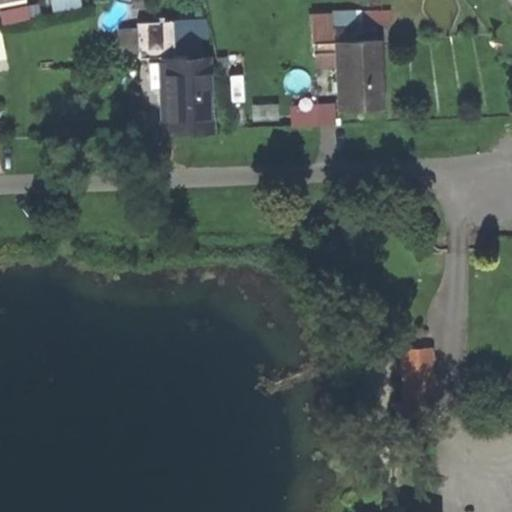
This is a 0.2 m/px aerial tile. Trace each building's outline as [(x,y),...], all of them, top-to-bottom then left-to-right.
[(116,22),(117,48),(134,48),(133,21),(116,22)] [(335,43),(339,111),(383,108),(379,40),(335,43)] [(244,84),(240,50),(225,51),(228,86),(244,84)] [(209,59),(157,60),(160,136),(212,134),(209,59)] [(317,99),(288,100),(289,121),(318,120),(317,99)] [(431,348),(398,349),(402,428),(434,427),(431,348)]
